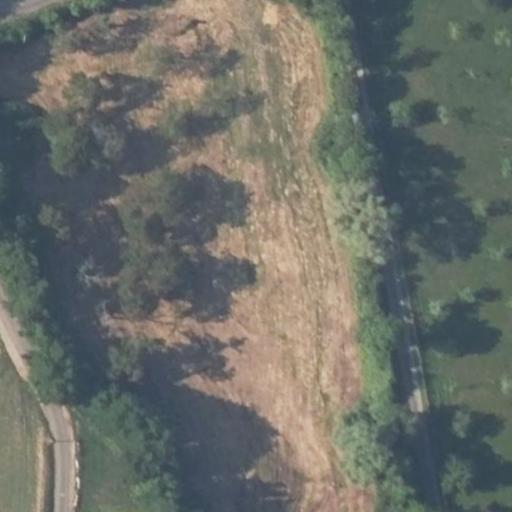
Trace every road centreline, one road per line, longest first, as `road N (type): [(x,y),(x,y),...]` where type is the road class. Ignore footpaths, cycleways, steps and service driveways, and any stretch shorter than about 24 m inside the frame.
road 1 (unclassified): [(433,511),(345,0)]
road 2 (unclassified): [(60,511),(55,415),(0,292)]
